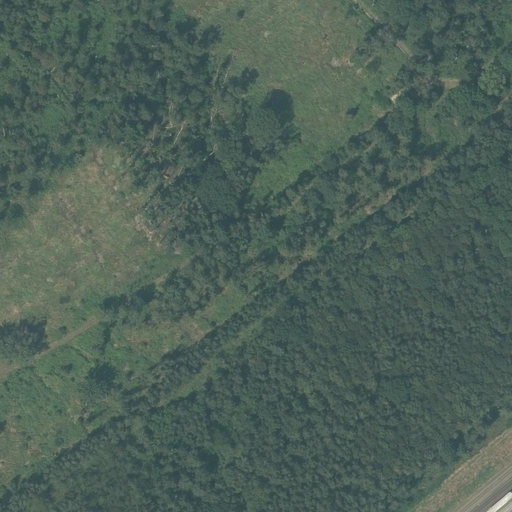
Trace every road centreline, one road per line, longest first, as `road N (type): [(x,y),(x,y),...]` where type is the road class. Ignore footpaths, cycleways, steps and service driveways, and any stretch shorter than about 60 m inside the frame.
road 1 (track): [(363,0),(443,95),(252,238),(211,248),(24,369),(0,360)]
road 2 (track): [(24,511),(511,142)]
